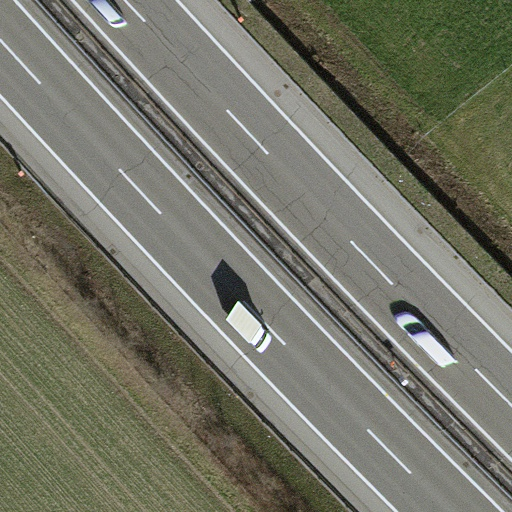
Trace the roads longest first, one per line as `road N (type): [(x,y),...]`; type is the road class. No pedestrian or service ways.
road 1 (motorway): [(0,39),(447,511)]
road 2 (motorway): [(511,401),(129,0)]
